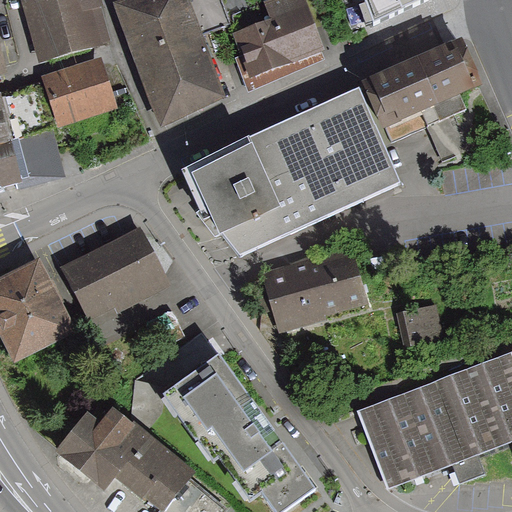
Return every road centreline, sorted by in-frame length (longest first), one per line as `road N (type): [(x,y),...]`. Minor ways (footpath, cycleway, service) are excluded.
road 1 (residential): [(132,175),(374,511)]
road 2 (residential): [(489,12),(132,175)]
road 3 (residential): [(132,175),(0,244)]
